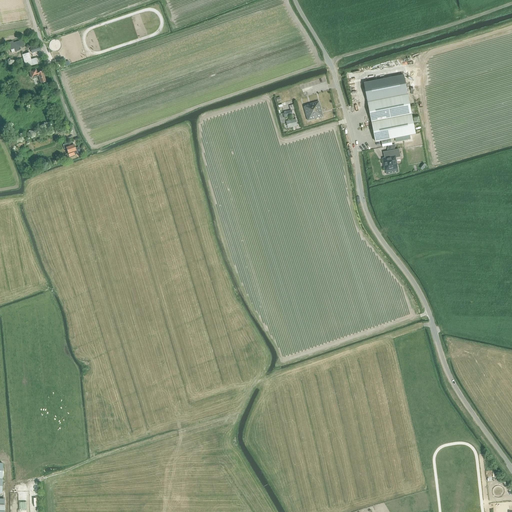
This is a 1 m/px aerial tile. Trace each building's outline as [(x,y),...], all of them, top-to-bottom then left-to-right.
[(8,44),(9,47),(10,50),(14,49),(15,52),(20,50),(19,47),(24,46),(22,41),(13,44),(12,42),(8,44)] [(26,68),(29,67),(37,64),(42,62),(41,60),(39,61),(38,58),(31,60),(29,55),(29,53),(22,55),(26,68)] [(38,76),(39,80),(40,84),(45,82),(42,71),(37,73),(36,69),(29,71),(31,78),(35,77),(38,76)] [(384,79),(364,83),(367,100),(368,105),(376,142),(381,141),(383,147),(387,146),(388,146),(392,145),(391,139),(395,138),(410,135),(415,134),(403,75),(384,79)] [(323,116),(319,101),(307,104),(308,105),(304,106),(308,121),(323,116)] [(295,119),(286,121),(288,128),(293,127),(294,127),(297,126),(295,119)] [(66,148),(67,152),(65,154),(67,159),(70,158),(75,156),(75,155),(77,153),(78,156),(79,156),(82,155),(83,155),(80,148),(79,148),(79,147),(74,148),(73,145),(72,142),(63,145),(64,148),(66,148)] [(385,159),(383,159),(385,171),(386,171),(397,168),(395,157),(399,156),(398,149),(387,151),(389,158),(385,159)]
